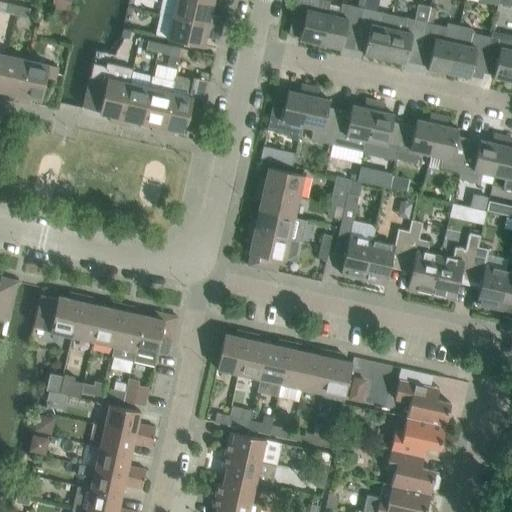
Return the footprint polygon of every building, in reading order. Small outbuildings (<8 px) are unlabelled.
[(58,0),(57,8),(69,10),(70,0),(58,0)] [(195,0),(176,0),(173,17),(220,28),(223,16),(210,14),(212,4),(195,0)] [(320,43),(327,14),(330,1),(327,0),(295,0),(292,17),(303,20),(299,39),(320,43)] [(357,31),(363,0),(357,0),(356,6),(330,1),(327,14),(320,43),(341,48),(346,29),(357,31)] [(384,58),(391,28),(394,15),(368,9),(370,0),(363,0),(357,31),(368,34),(363,53),(384,58)] [(511,0),(498,0),(497,6),(510,9),(511,0)] [(15,14),(17,5),(5,2),(3,11),(15,14)] [(391,28),(384,58),(405,63),(406,61),(410,44),(421,46),(430,5),(418,2),(414,19),(394,15),(391,28)] [(17,5),(15,14),(27,17),(29,8),(17,5)] [(449,72),(455,43),(460,23),(448,20),(447,27),(431,23),(435,6),(430,5),(421,46),(432,49),(427,68),(449,72)] [(168,39),(202,46),(205,36),(218,39),(220,28),(173,17),(168,39)] [(471,26),(460,23),(455,43),(449,72),(470,77),(474,58),(485,61),(487,55),(490,37),(470,32),(471,26)] [(511,49),(509,49),(511,36),(511,35),(491,31),(490,37),(487,55),(497,57),(493,76),(511,80),(511,49)] [(157,52),(159,43),(147,40),(145,49),(157,52)] [(170,55),(172,46),(159,43),(157,52),(170,55)] [(6,98),(17,101),(27,60),(6,55),(0,80),(0,90),(8,92),(6,98)] [(27,60),(17,101),(29,103),(30,97),(41,100),(46,77),(54,79),(57,67),(27,60)] [(108,121),(119,123),(128,83),(108,78),(109,74),(105,64),(93,61),(83,107),(99,111),(99,113),(109,115),(108,121)] [(173,82),(162,133),(173,135),(174,130),(184,132),(185,128),(193,130),(197,131),(209,80),(193,77),(192,83),(191,87),(173,82)] [(150,130),(161,133),(170,92),(173,82),(152,78),(149,87),(142,122),(152,125),(150,130)] [(149,87),(128,83),(119,123),(131,126),(132,120),(142,122),(149,87)] [(275,89),(274,95),(267,129),(286,134),(285,137),(298,140),(301,125),(310,86),(301,84),(299,93),(287,90),(287,92),(275,89)] [(310,139),(331,144),(339,109),(328,107),(329,100),(317,97),(319,88),(310,86),(301,125),(313,128),(310,139)] [(363,151),(374,101),(365,99),(363,107),(351,105),(350,112),(339,109),(331,144),(363,151)] [(395,158),(403,124),(392,121),(394,114),(382,112),(384,103),(374,101),(363,151),(395,158)] [(430,154),(439,115),(430,113),(428,122),(416,119),(414,126),(403,124),(395,158),(416,163),(419,152),(430,154)] [(439,168),(459,173),(460,173),(466,144),(467,144),(468,138),(457,136),(458,129),(446,126),(448,117),(439,115),(430,154),(442,157),(439,168)] [(460,173),(459,173),(458,178),(479,183),(482,171),(493,174),(502,136),(493,134),(491,142),(479,139),(477,146),(467,144),(466,144),(460,173)] [(502,188),(511,190),(511,146),(509,146),(511,138),(502,136),(493,174),(505,177),(502,188)] [(263,146),(260,159),(270,161),(273,148),(263,146)] [(305,160),(295,158),(293,166),(303,168),(305,160)] [(260,176),(257,187),(298,196),(303,175),(268,167),(265,177),(260,176)] [(329,204),(338,206),(344,207),(347,193),(350,179),(335,176),(329,204)] [(347,193),(358,195),(361,182),(350,179),(347,193)] [(260,200),(258,210),(293,217),(298,196),(257,187),(255,199),(260,200)] [(455,194),(445,192),(443,200),(453,202),(455,194)] [(334,249),(345,251),(340,273),(363,279),(371,240),(375,225),(353,219),(358,195),(347,193),(344,207),(341,219),(339,228),(334,249)] [(448,216),(464,219),(467,205),(451,202),(448,216)] [(344,207),(338,206),(329,204),(326,216),(341,219),(344,207)] [(293,217),(258,210),(256,220),(250,218),(248,229),(301,242),(306,220),(293,217)] [(408,231),(419,234),(422,222),(411,220),(408,231)] [(248,229),(245,241),(251,242),(249,252),(250,253),(247,265),(276,271),(278,259),(284,260),(284,258),(288,258),(296,254),(298,242),(300,243),(300,241),(301,242),(248,229)] [(406,243),(408,231),(397,229),(395,240),(406,243)] [(320,246),(329,248),(332,235),(323,233),(320,246)] [(452,258),(439,255),(431,294),(455,299),(461,269),(472,271),(478,247),(480,235),(469,233),(466,249),(454,246),(452,258)] [(407,288),(431,294),(439,255),(427,252),(429,241),(418,238),(407,288)] [(371,240),(363,279),(386,284),(394,245),(371,240)] [(317,258),(326,260),(329,248),(320,246),(317,258)] [(488,249),(478,247),(472,271),(482,273),(476,304),(498,309),(507,270),(484,265),(488,249)] [(511,271),(507,270),(498,309),(511,311),(511,271)] [(0,319),(8,321),(17,281),(6,278),(5,284),(0,282),(0,319)] [(41,294),(34,327),(41,329),(71,336),(80,295),(69,292),(68,298),(57,296),(57,298),(41,294)] [(92,340),(100,305),(90,303),(92,297),(80,295),(71,336),(92,340)] [(92,340),(113,345),(123,304),(112,302),(110,308),(100,305),(92,340)] [(132,361),(142,315),(133,313),(134,307),(123,304),(113,345),(111,356),(132,361)] [(132,361),(154,366),(157,352),(169,355),(177,317),(154,312),(152,317),(142,315),(132,361)] [(216,368),(238,373),(247,333),(236,330),(234,336),(224,333),(216,368)] [(258,335),(247,333),(238,373),(259,378),(267,343),(257,341),(258,335)] [(267,343),(259,378),(280,383),(289,342),(278,340),(277,345),(267,343)] [(300,344),(289,342),(280,383),(301,387),(309,352),(299,350),(300,344)] [(301,387),(322,392),(331,351),(320,349),(319,355),(309,352),(301,387)] [(342,354),(331,351),(322,392),(344,397),(352,362),(341,360),(342,354)] [(79,397),(81,391),(83,382),(74,380),(75,376),(64,373),(59,392),(65,394),(79,397)] [(366,378),(353,375),(347,398),(361,401),(366,378)] [(394,399),(409,402),(406,417),(445,425),(450,403),(436,399),(438,389),(439,388),(437,387),(434,387),(399,379),(394,399)] [(92,384),(83,382),(81,391),(102,396),(104,387),(105,382),(93,380),(92,384)] [(102,396),(123,401),(125,392),(104,387),(102,396)] [(65,394),(59,392),(47,390),(45,399),(63,403),(65,394)] [(137,395),(125,392),(123,401),(135,403),(137,395)] [(104,425),(153,437),(155,427),(137,423),(140,411),(109,404),(104,425)] [(216,413),(214,421),(226,424),(228,415),(216,413)] [(228,415),(226,424),(247,429),(249,420),(228,415)] [(262,415),(261,423),(270,425),(272,417),(262,415)] [(390,449),(419,455),(421,456),(423,456),(425,445),(440,448),(445,425),(406,417),(403,431),(395,429),(390,449)] [(268,434),(270,425),(261,423),(258,422),(256,431),(268,434)] [(104,425),(99,447),(130,454),(133,442),(151,446),(153,437),(104,425)] [(270,425),(268,434),(281,436),(283,427),(270,425)] [(229,431),(224,453),(276,464),(281,443),(229,431)] [(300,431),(298,440),(311,443),(313,434),(300,431)] [(311,443),(323,446),(325,437),(313,434),(311,443)] [(99,447),(94,468),(143,479),(145,469),(128,465),(130,454),(99,447)] [(420,468),(423,457),(423,456),(421,456),(419,455),(390,449),(386,469),(394,471),(391,485),(429,494),(431,489),(434,489),(437,487),(439,477),(438,474),(434,474),(435,471),(420,468)] [(272,486),(276,464),(224,453),(221,464),(226,465),(224,475),(255,482),(272,486)] [(320,461),(317,474),(326,476),(329,463),(320,461)] [(80,464),(77,474),(92,477),(90,489),(121,496),(123,484),(141,488),(143,479),(94,468),(80,464)] [(309,482),(315,484),(317,474),(311,472),(309,482)] [(315,486),(323,488),(326,476),(317,474),(315,484),(315,486)] [(217,483),(214,495),(251,503),(255,482),(224,475),(222,484),(217,483)] [(362,511),(425,511),(429,494),(391,485),(382,483),(379,497),(366,494),(362,511)] [(76,486),(71,507),(94,511),(135,511),(136,511),(118,507),(121,496),(90,489),(76,486)] [(339,495),(328,492),(325,506),(336,508),(339,495)] [(259,511),(261,505),(251,503),(214,495),(212,506),(217,508),(215,511),(259,511)]
